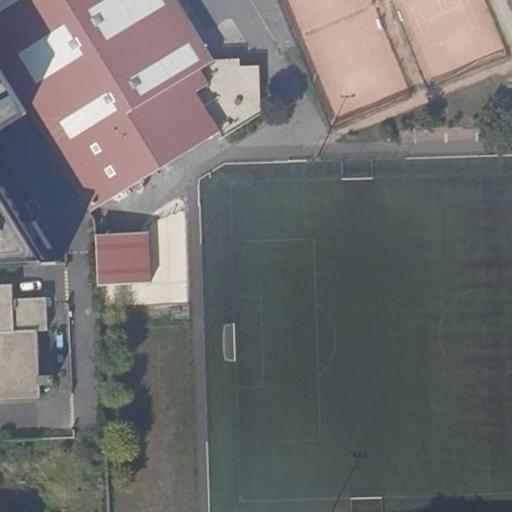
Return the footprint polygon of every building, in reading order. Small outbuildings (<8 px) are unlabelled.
[(28,115),(87,212),(155,171),(149,161),(211,122),(218,133),(222,138),(259,115),(255,63),(236,70),(236,62),(209,64),(170,0),(0,0),(0,68),(11,87),(28,115)] [(318,81),(318,96),(397,97),(398,51),(380,51),(380,60),(361,60),(361,82),(318,81)] [(0,130),(0,132),(28,115),(11,87),(0,68),(0,130)] [(149,161),(155,171),(218,133),(211,122),(149,161)] [(0,235),(22,235),(31,229),(0,178),(0,131),(0,132),(0,130),(0,235)] [(37,198),(27,204),(36,219),(46,212),(37,198)] [(0,235),(0,270),(66,267),(39,224),(31,229),(22,235),(0,235)] [(100,231),(101,280),(151,278),(150,229),(100,231)] [(12,283),(0,283),(0,397),(41,396),(38,330),(49,328),(47,295),(13,298),(12,283)]
